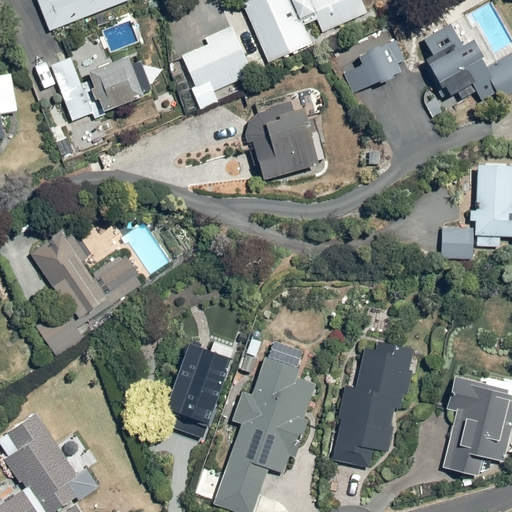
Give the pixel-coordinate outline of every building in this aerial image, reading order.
[(38,0),(51,31),(133,0),(38,0)] [(235,21),(239,28),(183,53),(197,85),(192,87),(203,112),(223,103),(219,93),(265,72),(257,54),(265,50),(272,66),(316,46),(307,26),(319,21),(328,41),(374,21),(364,0),(242,0),(249,14),(235,21)] [(417,44),(436,80),(446,98),(473,84),(483,102),(501,93),(505,100),(511,96),(511,57),(490,70),(482,55),(477,58),(472,49),(463,53),(452,26),(417,44)] [(364,65),(345,75),(355,95),(397,72),(391,60),(406,52),(398,37),(360,57),(364,65)] [(74,57),(53,66),(76,124),(104,112),(106,116),(148,98),(133,61),(84,81),(74,57)] [(14,74),(0,76),(0,151),(1,151),(0,142),(0,139),(5,139),(2,117),(20,114),(14,74)] [(253,141),(255,140),(267,181),(323,163),(317,146),(326,144),(316,114),(312,115),(307,100),(246,119),(253,141)] [(511,169),(480,169),(480,181),(463,181),(463,197),(480,197),(480,212),(473,212),(473,226),(444,226),(444,259),(476,259),(477,247),(492,248),(492,250),(505,250),(505,239),(511,238),(511,169)] [(69,227),(29,258),(65,305),(37,327),(59,356),(85,336),(81,331),(142,283),(119,253),(96,271),(85,257),(90,253),(69,227)] [(405,397),(410,398),(419,360),(415,359),(418,349),(377,340),(375,350),(365,348),(356,386),(346,384),(337,420),(343,421),(334,461),(374,471),(378,452),(391,455),(405,397)] [(205,428),(209,429),(232,361),(190,347),(163,425),(202,438),(205,428)] [(243,426),(221,484),(261,499),(272,469),(286,474),(322,379),(267,358),(253,395),(246,393),(234,423),(243,426)] [(511,383),(470,373),(469,378),(454,375),(444,413),(456,416),(443,469),(470,476),(475,457),(511,466),(511,462),(511,383)] [(42,411),(0,440),(0,442),(11,459),(7,461),(24,486),(25,484),(44,511),(85,511),(78,502),(96,490),(42,411)]
